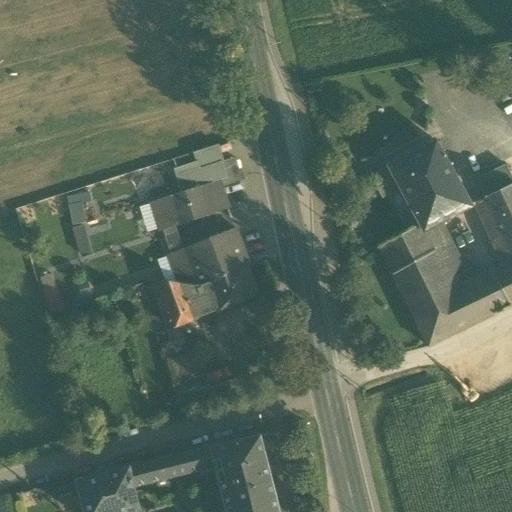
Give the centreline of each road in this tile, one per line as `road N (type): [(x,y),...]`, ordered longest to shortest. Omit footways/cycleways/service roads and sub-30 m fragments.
road 1 (secondary): [(240,0),(324,384)]
road 2 (residential): [(0,485),(324,384)]
road 3 (residential): [(324,384),(419,360),(511,316)]
road 4 (secondary): [(324,384),(354,511)]
